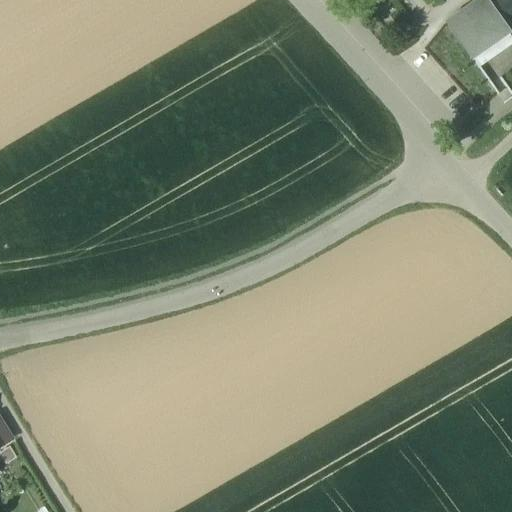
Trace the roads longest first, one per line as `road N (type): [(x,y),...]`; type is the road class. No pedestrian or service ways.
road 1 (residential): [(0,342),(238,281),(445,162)]
road 2 (unclassified): [(306,0),(445,162)]
road 3 (track): [(0,400),(68,511)]
